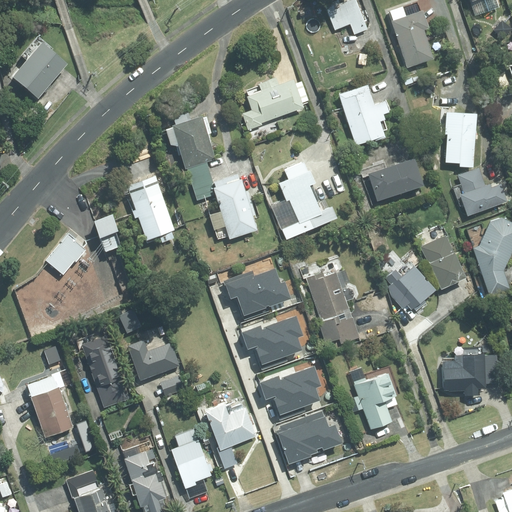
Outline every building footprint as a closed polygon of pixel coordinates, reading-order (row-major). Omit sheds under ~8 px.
[(350,23),(354,32),(368,27),(358,0),(349,0),(341,3),(341,1),(326,6),(334,29),(350,23)] [(424,9),(392,20),(408,66),(434,57),(425,28),(430,26),(424,9)] [(36,98),(66,63),(41,42),(11,76),(36,98)] [(263,122),(306,106),(295,77),(279,83),(276,76),(260,82),(262,89),(248,95),(253,109),(242,112),(248,129),(263,124),(263,122)] [(387,136),(370,83),(340,93),(356,144),(376,138),(376,140),(387,136)] [(473,113),(443,112),(442,133),(444,133),(443,162),(456,162),(456,166),(471,167),(473,113)] [(193,184),(212,177),(207,162),(215,159),(200,116),(171,126),(186,169),(188,169),(193,184)] [(417,157),(370,172),(379,199),(426,184),(417,157)] [(286,239),(315,227),(311,218),(323,213),(311,184),(316,182),(311,169),(308,170),(305,160),(285,168),(289,178),(280,182),(288,201),(291,199),(300,221),(282,229),(286,239)] [(483,186),(478,169),(454,176),(460,193),(455,195),(461,216),(501,204),(494,183),(483,186)] [(216,187),(212,177),(193,184),(199,200),(215,194),(231,238),(258,229),(241,178),(216,187)] [(176,229),(159,183),(131,193),(148,239),(176,229)] [(99,251),(116,246),(106,215),(84,221),(90,240),(95,239),(99,251)] [(487,298),(508,290),(500,271),(511,244),(511,224),(497,218),(485,222),(474,245),(467,247),(487,298)] [(446,233),(420,245),(428,263),(431,262),(443,288),(468,276),(456,251),(454,251),(446,233)] [(81,248),(63,234),(42,261),(60,275),(81,248)] [(395,268),(385,277),(390,283),(388,285),(391,294),(402,306),(406,303),(411,309),(413,307),(416,310),(426,301),(424,298),(435,289),(426,280),(419,286),(411,276),(406,280),(395,268)] [(246,275),(219,284),(225,299),(232,296),(239,315),(285,299),(279,282),(273,284),(268,270),(247,278),(246,275)] [(349,308),(336,271),(325,275),(323,270),(305,277),(321,322),(319,323),(326,343),(337,339),(339,345),(360,337),(352,316),(347,318),(344,310),(349,308)] [(129,307),(114,314),(123,333),(138,326),(129,307)] [(256,363),(293,350),(288,337),(295,335),(289,319),(254,331),(253,328),(236,334),(241,349),(250,346),(256,363)] [(368,338),(379,334),(376,327),(366,331),(368,338)] [(128,398),(106,336),(81,344),(104,407),(128,398)] [(140,379),(179,365),(170,342),(148,350),(144,339),(128,344),(140,379)] [(476,395),(476,387),(484,388),(484,383),(496,383),(495,355),(454,357),(454,360),(442,361),(443,388),(465,388),(465,395),(476,395)] [(267,395),(273,413),(312,400),(307,386),(313,383),(307,365),(272,377),(271,375),(254,381),(260,397),(267,395)] [(391,371),(354,385),(370,429),(393,421),(386,400),(399,395),(391,371)] [(58,387),(54,375),(28,384),(33,396),(31,397),(47,441),(75,430),(60,386),(58,387)] [(165,395),(184,389),(179,375),(160,381),(165,395)] [(207,380),(194,386),(198,395),(211,389),(207,380)] [(244,408),(242,403),(227,408),(225,404),(207,410),(220,447),(217,448),(224,468),(237,464),(230,445),(256,436),(246,408),(244,408)] [(317,415),(271,431),(282,461),(335,442),(328,423),(321,426),(317,415)] [(93,443),(90,431),(75,436),(79,448),(93,443)] [(151,467),(146,451),(125,458),(132,480),(133,479),(142,506),(144,511),(159,511),(166,510),(163,499),(166,498),(157,470),(149,473),(148,468),(151,467)] [(177,462),(185,486),(197,482),(196,479),(211,475),(205,457),(189,462),(188,458),(177,462)] [(106,505),(95,470),(67,479),(78,511),(115,511),(113,503),(106,505)] [(0,490),(2,496),(11,493),(6,480),(0,481),(0,490)] [(508,511),(511,511),(511,488),(502,492),(508,511)]
